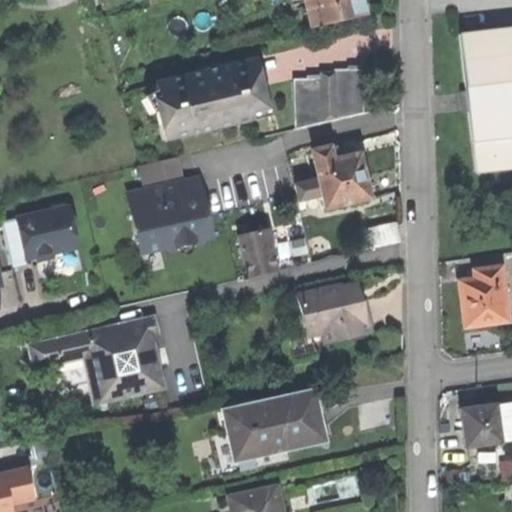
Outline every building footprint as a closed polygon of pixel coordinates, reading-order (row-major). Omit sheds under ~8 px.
[(305,0),(312,28),(365,16),(364,13),(369,8),(367,0),(305,0)] [(468,111),(476,171),(511,166),(511,28),(460,35),(466,92),(461,92),(464,111),(468,111)] [(156,111),(161,136),(211,125),(210,122),(249,113),(250,119),(270,115),(266,100),(263,101),(258,78),(254,61),(198,73),(196,67),(177,71),(179,78),(155,83),(161,110),(156,111)] [(348,69),(347,71),(349,117),(363,114),(362,68),(348,69)] [(334,71),(334,74),(336,120),(349,117),(347,71),(334,71)] [(320,74),(320,77),(321,124),(336,120),(334,74),(320,74)] [(305,77),(305,81),(307,127),(321,124),(320,77),(305,77)] [(293,130),(307,127),(305,81),(292,81),(293,130)] [(312,153),(315,166),(332,162),(329,149),(312,153)] [(322,197),(325,210),(369,200),(364,178),(359,156),(332,162),(315,166),(318,180),(322,197)] [(308,200),(322,197),(318,180),(304,183),(308,200)] [(199,181),(130,196),(140,243),(154,240),(164,244),(165,248),(171,247),(172,253),(204,246),(202,240),(211,238),(199,181)] [(298,202),(308,200),(304,183),(294,186),(298,202)] [(69,209),(17,221),(26,260),(36,257),(54,253),(79,247),(69,209)] [(357,234),(361,253),(396,245),(392,226),(357,234)] [(239,238),(248,278),(277,271),(267,231),(239,238)] [(143,253),(165,248),(164,244),(154,240),(140,243),(143,253)] [(56,259),(54,253),(36,257),(38,264),(56,259)] [(465,328),(508,323),(505,301),(508,301),(506,284),(502,284),(501,269),(472,272),(473,281),(460,283),(463,305),(465,328)] [(300,296),(307,329),(320,326),(325,346),(372,335),(367,315),(364,301),(360,302),(357,286),(340,290),(340,287),(300,296)] [(83,357),(94,405),(164,389),(154,343),(160,332),(158,325),(156,317),(30,345),(35,368),(83,357)] [(312,349),(325,346),(320,326),(307,329),(312,349)] [(228,432),(233,458),(251,454),(321,440),(316,415),(312,394),(223,411),(228,432)] [(463,430),(466,449),(502,444),(496,405),(460,410),(463,430)] [(213,434),(219,461),(233,458),(228,432),(213,434)] [(254,467),(251,454),(233,458),(219,461),(221,474),(254,467)] [(26,469),(10,473),(5,479),(0,475),(0,511),(10,511),(10,507),(33,502),(26,469)] [(448,471),(448,487),(460,486),(460,470),(448,471)] [(228,500),(230,511),(279,511),(275,490),(228,500)]
